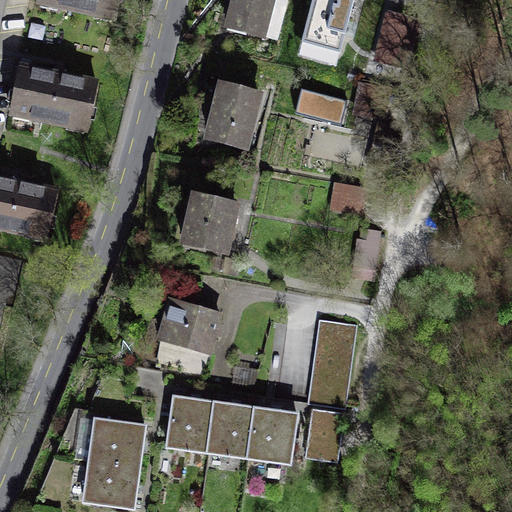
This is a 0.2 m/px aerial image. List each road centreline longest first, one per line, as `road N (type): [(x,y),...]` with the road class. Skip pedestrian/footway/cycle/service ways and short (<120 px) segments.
road 1 (tertiary): [(174,0),(126,193),(0,506)]
road 2 (track): [(511,63),(406,239)]
